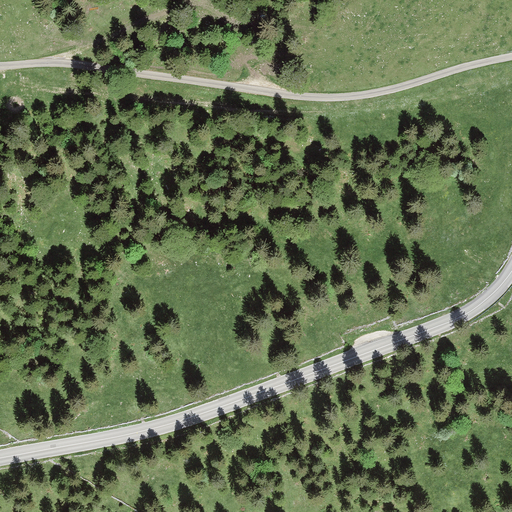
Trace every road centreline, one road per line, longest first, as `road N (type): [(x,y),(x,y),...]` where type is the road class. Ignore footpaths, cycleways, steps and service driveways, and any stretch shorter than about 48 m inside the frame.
road 1 (secondary): [(511,273),(471,312),(330,368),(169,423),(0,458)]
road 2 (unclassified): [(0,66),(57,61),(340,99),(511,56)]
